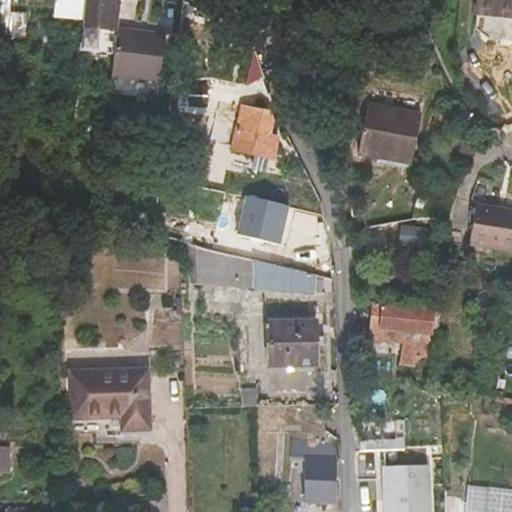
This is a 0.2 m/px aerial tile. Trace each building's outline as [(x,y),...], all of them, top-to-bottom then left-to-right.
[(112,2),(112,0),(85,0),(82,30),(117,34),(118,29),(122,3),(112,2)] [(511,18),(511,0),(477,0),(477,16),(511,18)] [(0,33),(26,36),(28,13),(0,10),(0,33)] [(160,83),(166,36),(118,29),(117,34),(116,44),(115,54),(112,76),(160,83)] [(88,40),(86,49),(115,54),(116,44),(88,40)] [(110,92),(158,98),(160,83),(112,76),(110,92)] [(367,105),(358,154),(411,164),(419,115),(367,105)] [(242,107),(236,128),(227,126),(224,142),(233,145),(232,149),(258,155),(267,112),(242,107)] [(274,123),(271,113),(267,112),(258,155),(273,159),(278,139),(271,137),(274,123)] [(208,139),(224,142),(227,126),(212,122),(208,139)] [(289,205),(245,194),(236,233),(280,242),(289,205)] [(511,212),(474,207),(468,246),(511,253),(511,212)] [(199,252),(198,284),(235,285),(236,253),(199,252)] [(255,287),(315,293),(317,274),(254,259),(255,287)] [(426,310),(423,309),(374,303),(374,305),(370,339),(402,344),(403,341),(422,342),(426,310)] [(316,323),(268,324),(269,365),(316,364),(316,323)] [(122,417),(122,430),(149,429),(147,370),(71,373),(72,418),(122,417)] [(269,425),(288,425),(288,405),(269,406),(269,425)] [(404,421),(359,422),(359,452),(405,451),(404,421)] [(295,440),(293,458),(306,459),(305,440),(295,440)] [(334,504),(336,441),(305,440),(306,459),(307,503),(334,504)] [(0,446),(0,470),(12,470),(11,447),(0,446)] [(427,511),(426,469),(384,469),(385,501),(375,501),(375,511),(427,511)]
